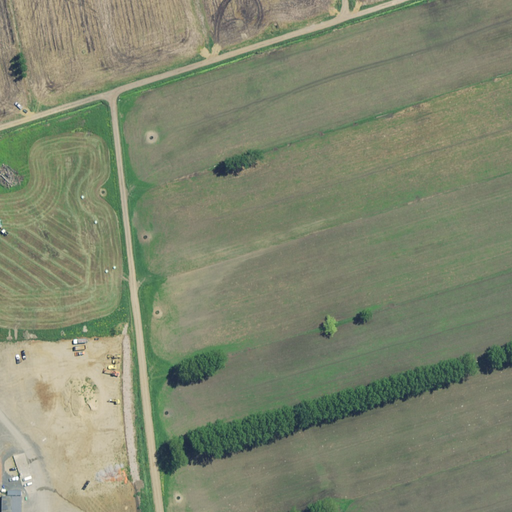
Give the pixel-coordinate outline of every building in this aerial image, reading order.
[(44,374),(47,373),(46,367),(49,366),(47,358),(41,359),(40,356),(26,358),(30,379),(44,376),(44,374)] [(45,402),(42,389),(28,392),(30,399),(33,398),(34,404),(45,402)] [(20,450),(15,429),(5,432),(10,452),(20,450)] [(28,471),(21,453),(12,456),(19,474),(28,471)] [(21,511),(22,498),(1,498),(1,511),(21,511)]
